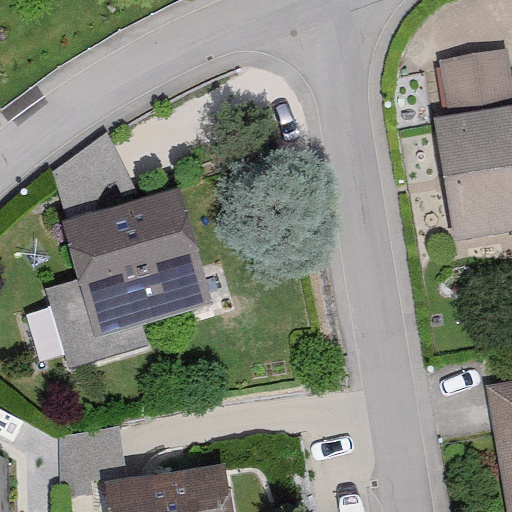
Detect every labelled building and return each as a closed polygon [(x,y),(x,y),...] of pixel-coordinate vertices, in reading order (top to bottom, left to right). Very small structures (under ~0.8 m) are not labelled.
[(511,96),(505,56),(434,69),(443,122),(428,125),(450,249),(511,238),(511,96)] [(132,206),(114,146),(52,179),(66,226),(50,231),(67,288),(41,296),(63,369),(146,344),(140,326),(205,306),(172,194),(132,206)] [(511,511),(511,387),(481,393),(500,511),(511,511)] [(0,441),(0,511),(16,511),(24,444),(0,441)] [(221,511),(214,474),(98,496),(100,511),(221,511)]
